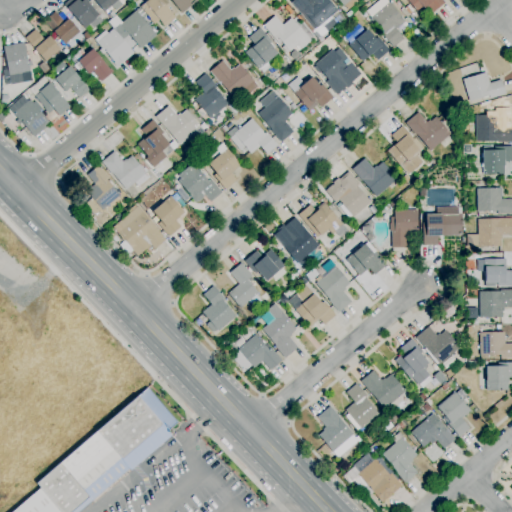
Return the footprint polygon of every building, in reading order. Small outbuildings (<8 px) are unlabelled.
[(92,29),(88,25),(83,29),(63,5),(68,0),(76,0),(79,3),(82,0),(86,0),(88,2),(87,3),(98,16),(102,21),(92,29)] [(118,0),(103,12),(92,0),(118,0)] [(163,27),(161,24),(158,21),(153,25),(149,20),(149,19),(135,2),(137,0),(158,0),(174,19),(163,27)] [(181,14),(168,0),(167,0),(166,1),(165,0),(196,0),(197,1),(196,1),(195,0),(192,0),(189,3),(191,6),(181,14)] [(320,43),(297,16),(304,10),(302,8),(306,5),(309,3),(306,0),(327,0),(337,11),(330,17),(336,24),(322,36),(318,32),(317,33),(323,40),(320,43)] [(379,0),(385,0),(388,3),(390,2),(402,17),(401,18),(404,22),(394,29),(403,39),(393,48),(381,34),(383,33),(373,22),(372,23),(369,20),(371,18),(365,12),(379,0)] [(432,13),(426,6),(422,9),(417,13),(405,0),(441,0),(444,3),(432,13)] [(116,12),(112,7),(119,1),(123,6),(116,12)] [(348,18),(345,15),(350,10),(353,13),(348,18)] [(140,49),(128,35),(122,40),(113,29),(134,11),(156,36),(140,49)] [(83,37),(70,48),(66,43),(63,45),(52,32),(51,32),(42,22),(54,12),(63,22),(68,19),(83,37)] [(339,25),(334,19),(340,13),(345,19),(339,25)] [(288,52),(275,36),(273,38),(262,26),(274,16),(282,26),(290,18),(306,37),(288,52)] [(111,28),(107,23),(111,20),(115,25),(111,28)] [(262,73),(259,69),(258,70),(244,53),(250,48),(250,49),(253,45),(247,38),(258,28),(270,43),(268,45),(276,55),(269,60),(272,65),(262,73)] [(45,62),(24,39),(34,29),(44,40),(48,37),(59,49),(45,62)] [(117,68),(104,53),(102,55),(99,51),(100,49),(95,43),(112,29),(133,54),(117,68)] [(363,62),(362,61),(361,62),(348,45),(367,30),(374,40),(377,37),(388,51),(376,60),(372,55),(363,62)] [(86,31),(90,36),(85,40),(81,35),(86,31)] [(22,84),(20,75),(9,78),(2,47),(23,43),(27,62),(30,61),(32,67),(29,67),(32,82),(22,84)] [(101,82),(91,71),(87,75),(76,62),(77,62),(72,56),(80,49),(85,55),(92,49),(112,73),(101,82)] [(336,96),(324,82),(326,81),(320,73),(318,74),(313,68),(315,66),(314,65),(332,50),(348,69),(339,76),(347,86),(336,96)] [(235,104),(211,70),(226,58),(233,68),(238,65),(240,67),(245,63),(249,69),(245,72),(257,88),(235,104)] [(78,99),(69,88),(64,92),(53,79),(68,66),(89,90),(78,99)] [(308,112),(299,100),(294,104),(289,99),(294,95),(292,93),(284,84),(303,68),(311,78),(312,76),(315,80),(313,82),(318,87),(321,85),(332,98),(321,107),(318,104),(308,112)] [(466,77),(464,71),(471,68),(474,74),(466,77)] [(469,102),(462,80),(485,73),(489,84),(500,80),(504,95),(489,100),(488,96),(469,102)] [(209,119),(193,100),(202,93),(194,83),(204,74),(216,87),(214,89),(227,105),(209,119)] [(58,117),(53,110),(48,114),(43,109),(44,109),(34,97),(38,93),(34,88),(40,83),(44,87),(49,83),(69,107),(58,117)] [(280,143),(256,115),(263,108),(258,102),(271,91),(287,109),(287,108),(288,109),(287,110),(291,114),(286,119),(287,120),(284,122),(292,132),(280,143)] [(34,138),(21,122),(18,126),(15,122),(17,120),(12,114),(29,99),(48,121),(41,127),(44,129),(34,138)] [(234,115),(227,107),(232,103),(238,111),(234,115)] [(179,145),(155,117),(167,106),(176,116),(179,114),(180,115),(185,110),(200,127),(198,129),(203,135),(192,144),(187,139),(179,145)] [(429,152),(416,136),(415,136),(404,124),(417,113),(426,122),(428,120),(430,121),(435,117),(449,134),(429,152)] [(511,143),(497,143),(497,142),(475,142),(475,116),(497,115),(497,122),(498,122),(498,126),(511,126),(511,143)] [(266,155),(259,147),(249,155),(246,151),(243,154),(239,150),(229,138),(230,138),(227,134),(231,131),(233,133),(250,119),(263,135),(265,133),(276,146),(266,155)] [(153,168),(145,159),(147,157),(136,145),(142,140),(147,136),(140,130),(152,120),(163,133),(160,135),(168,145),(172,141),(177,147),(153,168)] [(405,182),(401,177),(405,174),(387,152),(394,147),(393,146),(396,143),(390,136),(402,126),(413,140),(411,143),(419,152),(412,158),(418,165),(407,175),(408,176),(408,175),(410,178),(405,182)] [(225,190),(213,176),(215,174),(207,165),(214,159),(210,154),(221,144),(240,165),(230,174),(236,181),(225,190)] [(186,155),(183,152),(187,147),(191,151),(186,155)] [(482,175),(482,174),(473,175),(473,171),(466,171),(466,159),(472,159),(472,158),(482,158),(481,150),(494,150),(494,147),(511,147),(511,162),(503,162),(504,175),(482,175)] [(126,190),(112,174),(111,175),(101,163),(113,152),(122,162),(125,159),(126,160),(131,156),(150,179),(139,189),(134,183),(126,190)] [(375,198),(361,182),(362,182),(351,169),(364,159),(372,168),(375,166),(376,167),(382,162),(396,180),(375,198)] [(195,204),(192,200),(185,191),(174,178),(191,163),(207,181),(208,180),(209,181),(210,180),(221,193),(210,203),(201,193),(200,194),(203,197),(202,197),(201,201),(198,203),(196,203),(195,204)] [(93,216),(84,205),(91,198),(86,192),(94,185),(86,175),(98,165),(109,178),(107,180),(120,195),(102,210),(101,209),(93,216)] [(159,180),(150,170),(153,168),(159,175),(162,172),(165,174),(159,180)] [(348,219),(339,207),(342,205),(336,199),(345,191),(336,181),(348,172),(359,185),(356,187),(370,203),(352,218),(351,216),(348,219)] [(511,214),(497,215),(497,212),(476,212),(476,189),(500,188),(501,200),(511,199),(511,214)] [(168,237),(157,224),(160,221),(152,212),(170,195),(185,212),(175,221),(180,227),(168,237)] [(340,238),(334,232),(332,235),(327,230),(319,236),(318,236),(316,238),(304,225),(305,224),(297,215),(309,205),(314,210),(323,203),(343,226),(345,224),(350,230),(348,232),(348,231),(340,238)] [(136,257),(113,229),(117,225),(116,224),(137,206),(165,240),(152,251),(148,247),(136,257)] [(391,248),(391,231),(389,231),(388,224),(390,224),(390,218),(393,217),(393,211),(416,210),(417,235),(406,235),(406,248),(391,248)] [(422,246),(421,227),(425,227),(425,215),(461,214),(462,236),(437,236),(437,246),(422,246)] [(302,267),(298,263),(297,264),(294,260),(292,261),(290,258),(291,257),(288,253),(287,255),(284,252),(286,250),(279,242),(287,235),(282,229),(295,218),(304,229),(303,230),(317,247),(307,256),(310,260),(302,267)] [(466,248),(466,235),(477,235),(477,219),(511,218),(511,235),(501,236),(501,239),(499,239),(500,247),(478,247),(478,248),(466,248)] [(358,277),(344,260),(348,257),(344,252),(350,247),(354,252),(364,244),(372,254),(375,252),(386,265),(374,276),(368,269),(358,277)] [(265,282),(257,273),(255,275),(244,261),(256,251),(261,257),(270,250),(284,266),(281,269),(285,273),(275,281),(271,277),(265,282)] [(511,286),(484,287),(484,284),(484,272),(476,273),(476,260),(483,260),(497,260),(497,257),(503,257),(503,259),(505,259),(505,271),(511,271),(511,286)] [(337,313),(327,301),(327,300),(314,284),(327,274),(321,267),(329,261),(334,267),(335,267),(349,284),(344,288),(345,290),(343,292),(351,302),(337,313)] [(239,309),(227,294),(238,284),(229,273),(241,263),(251,276),(247,280),(258,293),(256,295),(261,301),(254,308),(248,301),(239,309)] [(314,275),(310,270),(315,266),(319,271),(314,275)] [(274,293),(270,288),(275,285),(279,289),(274,293)] [(212,332),(206,325),(209,322),(201,313),(211,305),(202,295),(213,286),(224,299),(222,302),(235,316),(218,331),(216,329),(212,332)] [(308,328),(307,326),(306,326),(293,310),(302,303),(295,295),(305,286),(312,294),(320,304),(323,302),(335,316),(323,326),(318,320),(308,328)] [(502,318),(478,318),(478,292),(500,292),(499,290),(511,290),(511,307),(503,307),(503,312),(502,312),(502,318)] [(264,301),(261,297),(265,293),(269,297),(264,301)] [(283,358),(274,347),(275,346),(261,330),(268,324),(265,320),(266,319),(263,315),(267,312),(266,311),(274,304),(295,329),(290,333),(292,335),(288,338),(296,347),(283,358)] [(447,319),(443,314),(451,306),(455,311),(447,319)] [(466,319),(466,308),(476,308),(477,319),(466,319)] [(441,367),(438,364),(436,365),(423,350),(424,349),(415,338),(428,327),(435,336),(438,334),(440,335),(445,331),(449,335),(454,341),(453,341),(460,350),(447,361),(446,359),(445,359),(447,361),(441,367)] [(269,371),(261,361),(253,368),(246,360),(242,364),(235,357),(240,353),(232,344),(241,336),(243,339),(252,331),(265,345),(266,344),(281,360),(269,371)] [(511,359),(499,359),(499,356),(479,356),(478,333),(504,332),(504,344),(511,344),(511,359)] [(421,389),(418,385),(417,386),(411,378),(409,380),(393,361),(402,353),(399,349),(411,339),(422,352),(419,354),(427,363),(425,365),(427,367),(424,370),(429,376),(428,376),(431,380),(421,389)] [(485,391),(485,382),(485,367),(497,367),(497,363),(511,363),(511,378),(507,378),(507,390),(485,391)] [(383,410),(359,381),(372,371),(381,381),(383,378),(384,380),(390,375),(405,392),(383,410)] [(433,387),(429,382),(434,378),(432,377),(438,371),(445,379),(439,385),(438,383),(433,387)] [(356,431),(344,417),(347,414),(344,410),(353,403),(345,393),(356,384),(367,398),(365,399),(378,415),(360,430),(359,429),(356,431)] [(11,511),(40,488),(36,484),(147,389),(176,423),(167,431),(171,436),(130,470),(129,469),(78,511),(11,511)] [(422,401),(418,397),(423,392),(427,397),(422,401)] [(459,438),(447,424),(449,423),(436,407),(454,392),(470,411),(461,419),(469,429),(459,438)] [(426,412),(421,407),(425,404),(430,409),(426,412)] [(336,458),(332,454),(334,453),(333,452),(332,453),(318,435),(323,431),(322,430),(325,427),(317,417),(330,406),(340,418),(339,419),(353,435),(351,437),(354,441),(337,456),(337,457),(336,458)] [(390,419),(385,414),(390,410),(394,415),(390,419)] [(443,450),(435,441),(431,445),(429,443),(422,448),(410,433),(432,414),(442,426),(443,426),(454,440),(443,450)] [(394,424),(390,420),(394,416),(398,421),(394,424)] [(387,431),(384,426),(389,422),(392,427),(387,431)] [(404,484),(394,472),(395,471),(381,455),(394,443),(391,439),(399,432),(403,437),(402,439),(416,455),(411,460),(412,461),(409,464),(417,473),(404,484)] [(389,496),(382,487),(374,494),(367,486),(362,491),(353,481),(358,477),(357,475),(375,459),(389,475),(390,474),(401,486),(389,496)]
